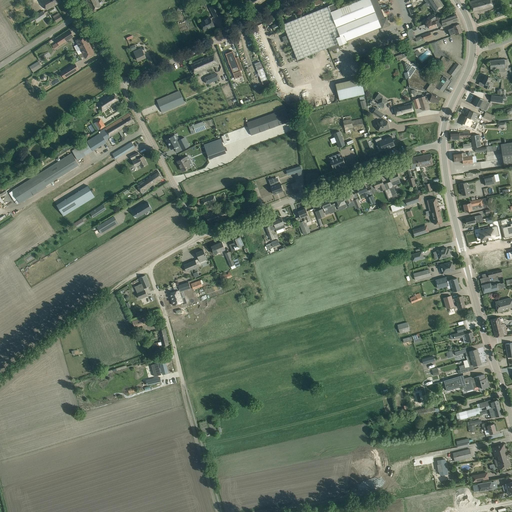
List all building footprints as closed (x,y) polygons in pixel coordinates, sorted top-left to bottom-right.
[(53,0),(52,0),(42,0),(42,1),(47,10),(53,7),(50,2),(53,0)] [(85,0),(91,11),(101,7),(97,0),(85,0)] [(245,0),(251,10),(264,0),(245,0)] [(390,26),(386,17),(385,18),(378,0),(382,0),(383,0),(384,0),(360,0),(338,9),(336,3),(328,6),(339,36),(344,34),(346,40),(381,27),(382,29),(390,26)] [(424,0),(426,2),(428,1),(431,5),(435,11),(439,8),(444,6),(439,0),(424,0)] [(490,0),(476,0),(469,2),(473,12),(480,10),(480,11),(494,8),(490,0)] [(44,9),(40,2),(29,7),(33,14),(44,9)] [(192,4),(188,6),(193,16),(197,14),(192,4)] [(210,7),(215,17),(220,14),(215,5),(210,7)] [(34,18),(30,21),(31,23),(36,20),(37,22),(46,16),(43,11),(33,17),(34,18)] [(54,18),(56,23),(63,19),(60,14),(54,18)] [(443,26),(443,27),(458,21),(455,14),(441,19),(427,24),(429,29),(437,26),(436,26),(441,26),(443,26)] [(433,14),(427,19),(430,23),(436,18),(433,14)] [(200,23),(204,31),(214,26),(210,17),(200,23)] [(463,32),(459,24),(448,28),(450,36),(453,35),(455,34),(456,35),(463,32)] [(58,42),(53,46),(55,49),(74,36),(70,30),(55,39),(58,42)] [(422,35),(415,38),(416,42),(432,37),(430,32),(422,35)] [(339,36),(335,38),(339,48),(347,43),(346,40),(344,34),(339,36)] [(78,44),(75,46),(77,51),(80,50),(90,45),(85,36),(76,40),(78,44)] [(243,49),(242,50),(243,54),(249,51),(250,54),(254,52),(253,50),(254,49),(250,41),(246,43),(246,44),(242,46),(243,49)] [(82,52),(78,54),(80,58),(84,56),(85,58),(94,54),(90,45),(80,50),(82,52)] [(146,58),(141,48),(134,52),(138,61),(146,58)] [(416,49),(401,54),(402,58),(414,53),(414,52),(413,51),(414,52),(417,50),(416,49)] [(232,51),(225,54),(235,79),(242,76),(240,71),(243,70),(238,57),(235,58),(232,51)] [(190,64),(192,68),(195,75),(219,64),(214,53),(207,56),(207,57),(204,59),(204,57),(190,64)] [(443,66),(440,71),(449,77),(451,75),(454,77),(462,66),(456,61),(455,62),(449,58),(448,60),(443,56),(438,63),(443,66)] [(261,58),(254,61),(263,84),(270,81),(261,58)] [(491,69),(496,68),(499,68),(500,72),(505,71),(508,70),(507,59),(490,61),(491,69)] [(38,61),(29,67),(34,73),(42,67),(38,61)] [(432,81),(416,70),(416,69),(412,66),(406,62),(403,63),(405,70),(407,70),(407,72),(409,78),(407,79),(409,87),(425,92),(426,90),(431,93),(436,86),(443,92),(451,81),(448,79),(450,78),(449,77),(440,71),(434,78),(432,81)] [(63,77),(64,79),(79,70),(75,63),(60,72),(61,74),(59,75),(61,78),(63,77)] [(218,79),(216,73),(204,77),(207,84),(218,79)] [(485,84),(484,87),(490,90),(493,84),(489,83),(491,78),(485,75),(482,83),(485,84)] [(335,84),(339,100),(365,94),(361,78),(335,84)] [(184,103),(179,91),(157,100),(162,112),(184,103)] [(113,92),(109,95),(96,103),(102,112),(119,101),(113,92)] [(379,93),(374,99),(379,102),(378,104),(384,108),(388,101),(382,97),(383,96),(379,93)] [(430,101),(429,101),(434,103),(434,102),(438,103),(440,97),(432,94),(427,93),(425,96),(427,97),(426,100),(430,101)] [(419,100),(421,105),(422,110),(428,108),(425,96),(418,98),(419,100)] [(472,104),(483,110),(483,109),(487,102),(487,101),(477,96),(476,96),(477,96),(473,104),(472,104)] [(394,107),(396,115),(413,111),(411,103),(394,107)] [(372,113),(380,119),(384,114),(376,108),(372,113)] [(248,122),(252,134),(290,121),(286,110),(248,122)] [(479,118),(480,115),(476,113),(470,110),(467,117),(478,122),(480,118),(479,118)] [(105,127),(110,137),(130,125),(134,123),(129,113),(124,115),(105,127)] [(363,125),(362,118),(351,120),(350,115),(342,117),(346,134),(350,133),(350,129),(349,128),(353,127),(353,128),(355,127),(357,126),(363,125)] [(477,126),(478,122),(467,117),(464,124),(470,127),(474,128),(475,125),(477,126)] [(95,126),(98,131),(105,126),(100,119),(93,123),(95,126)] [(377,122),(380,131),(389,129),(387,121),(382,122),(382,121),(377,122)] [(203,122),(195,125),(179,131),(182,138),(205,129),(203,122)] [(340,133),(339,131),(333,133),(334,135),(339,148),(345,145),(340,133)] [(459,137),(470,137),(470,132),(463,132),(463,133),(459,133),(459,132),(450,133),(451,140),(459,140),(459,137)] [(100,133),(86,141),(87,142),(93,150),(93,151),(106,142),(105,140),(100,133)] [(479,135),(471,137),(473,149),(475,148),(480,147),(479,135)] [(184,137),(176,141),(173,136),(166,140),(171,150),(180,145),(183,150),(189,147),(184,137)] [(381,137),(375,140),(377,145),(376,146),(379,152),(383,150),(385,149),(388,148),(390,147),(395,145),(391,136),(382,140),(381,137)] [(226,153),(221,138),(204,145),(209,159),(226,153)] [(511,142),(501,144),(504,166),(511,164),(511,142)] [(124,146),(112,154),(115,159),(127,151),(124,146)] [(140,164),(141,167),(147,164),(143,156),(140,158),(139,155),(138,152),(129,156),(135,167),(140,164)] [(473,163),(473,161),(472,156),(466,157),(466,152),(453,154),(454,162),(462,161),(463,164),(473,163)] [(330,161),(331,164),(333,169),(338,167),(338,168),(341,167),(341,166),(345,164),(342,156),(341,153),(337,155),(338,157),(330,160),(330,161)] [(38,175),(12,191),(17,199),(20,204),(46,187),(46,186),(79,165),(78,164),(72,154),(55,164),(38,175)] [(430,154),(417,157),(420,167),(427,166),(432,165),(432,164),(430,154)] [(189,168),(190,167),(185,157),(177,161),(182,171),(189,168)] [(417,157),(409,159),(410,164),(411,169),(416,168),(420,167),(417,157)] [(302,171),(300,166),(290,169),(292,174),(297,172),(302,171)] [(136,185),(140,190),(142,194),(148,190),(147,190),(157,183),(156,182),(158,180),(159,181),(162,179),(157,171),(142,182),(142,181),(136,185)] [(396,172),(388,175),(393,186),(400,182),(396,172)] [(423,178),(422,178),(426,192),(432,190),(430,183),(428,184),(426,179),(425,179),(424,177),(423,172),(421,173),(423,178)] [(496,183),(494,175),(483,177),(485,185),(496,183)] [(408,179),(410,187),(416,186),(413,177),(408,179)] [(374,184),(370,186),(371,190),(376,188),(380,186),(381,190),(385,189),(383,185),(384,185),(383,183),(381,178),(373,182),(374,184)] [(273,180),(268,182),(273,195),(283,191),(280,184),(275,186),(273,180)] [(69,181),(14,214),(19,223),(74,190),(69,181)] [(466,182),(464,183),(459,184),(460,188),(461,188),(462,195),(470,194),(469,186),(467,186),(466,182)] [(357,188),(359,193),(359,194),(363,192),(365,197),(368,195),(372,205),(376,203),(373,194),(371,189),(367,191),(365,185),(357,188)] [(71,196),(57,205),(63,216),(84,203),(95,197),(88,186),(71,196)] [(394,187),(390,188),(393,197),(393,198),(394,201),(395,203),(399,201),(397,195),(394,187)] [(393,197),(390,188),(384,190),(389,200),(393,198),(393,197)] [(344,197),(336,200),(339,206),(342,205),(343,209),(348,207),(346,203),(345,203),(344,200),(345,200),(346,199),(348,204),(351,202),(349,198),(354,196),(353,195),(351,190),(343,194),(344,197)] [(418,194),(404,199),(407,206),(421,201),(418,194)] [(202,199),(204,206),(216,202),(213,195),(202,199)] [(427,200),(429,212),(439,210),(437,198),(427,200)] [(485,198),(475,200),(470,202),(470,203),(463,204),(465,212),(472,211),(472,210),(475,209),(475,207),(487,204),(485,198)] [(331,205),(331,204),(329,199),(321,203),(323,208),(324,208),(325,211),(328,210),(329,212),(333,210),(331,205)] [(142,204),(135,208),(137,212),(137,213),(138,213),(139,216),(151,209),(147,202),(143,205),(142,204)] [(99,207),(89,213),(92,217),(102,211),(99,207)] [(228,217),(225,208),(204,215),(205,218),(204,219),(205,224),(228,217)] [(307,226),(312,224),(308,215),(306,209),(298,212),(300,218),(303,217),(304,220),(299,222),(304,234),(310,232),(307,226)] [(316,212),(318,219),(325,216),(322,209),(316,212)] [(439,210),(429,212),(430,216),(430,217),(432,217),(434,224),(442,223),(439,210)] [(481,215),(470,217),(465,218),(467,225),(470,224),(470,225),(476,223),(483,221),(481,215)] [(273,221),(274,225),(276,229),(276,231),(285,227),(281,218),(273,221)] [(0,241),(0,272),(4,271),(2,267),(7,264),(3,256),(48,232),(41,219),(0,241)] [(110,219),(97,227),(100,233),(113,225),(110,219)] [(276,229),(274,225),(269,227),(269,226),(265,228),(270,240),(274,239),(271,231),(276,229)] [(427,225),(412,230),(414,236),(429,232),(427,225)] [(492,229),(480,232),(481,240),(495,237),(494,232),(498,231),(497,226),(492,227),(492,229)] [(239,247),(243,245),(240,237),(236,238),(235,236),(232,238),(234,242),(229,245),(232,251),(239,248),(239,247)] [(270,248),(279,244),(277,240),(271,242),(271,243),(266,245),(268,250),(270,249),(270,248)] [(211,246),(213,251),(214,254),(225,250),(222,242),(217,244),(217,245),(216,245),(216,244),(211,246)] [(437,250),(439,259),(451,256),(449,249),(447,250),(447,248),(437,250)] [(200,262),(207,259),(203,250),(196,253),(198,259),(184,265),(187,272),(191,270),(201,266),(200,262)] [(410,254),(412,261),(423,258),(421,251),(410,254)] [(232,269),(236,267),(233,260),(229,252),(225,253),(232,269)] [(489,256),(488,253),(482,255),(483,257),(476,259),(477,265),(488,262),(486,256),(489,256)] [(440,265),(442,274),(455,270),(453,265),(452,265),(451,262),(440,265)] [(488,262),(477,265),(479,271),(485,269),(486,272),(492,270),(492,268),(489,268),(488,262)] [(424,271),(413,274),(415,280),(431,276),(429,269),(424,271)] [(489,276),(489,279),(503,275),(501,270),(490,273),(491,276),(489,277),(489,276)] [(138,285),(134,287),(137,293),(140,299),(147,296),(144,288),(150,286),(146,275),(144,276),(139,278),(141,284),(138,285)] [(491,285),(489,279),(489,276),(480,279),(484,293),(505,288),(504,283),(500,284),(500,283),(491,285)] [(446,277),(435,280),(437,285),(442,284),(443,287),(447,286),(448,289),(452,288),(453,292),(460,290),(457,278),(450,280),(450,281),(447,281),(446,277)] [(191,284),(193,290),(202,286),(200,280),(191,284)] [(189,282),(178,286),(180,290),(190,287),(189,282)] [(175,291),(170,293),(172,299),(171,300),(173,305),(182,302),(183,305),(187,304),(185,298),(182,299),(179,291),(178,290),(175,291)] [(451,296),(443,298),(446,309),(454,307),(453,302),(457,301),(459,308),(465,306),(462,296),(456,298),(452,299),(451,296)] [(511,303),(510,298),(500,301),(495,302),(498,312),(506,310),(505,309),(511,307),(511,303)] [(145,316),(132,321),(135,327),(148,323),(145,316)] [(502,324),(502,321),(500,322),(499,317),(491,319),(493,328),(505,325),(505,324),(503,324),(502,324)] [(397,325),(400,334),(410,331),(407,322),(397,325)] [(495,337),(504,335),(504,334),(502,327),(506,326),(505,325),(493,328),(495,337)] [(458,333),(453,334),(454,339),(463,337),(465,343),(468,342),(469,342),(474,340),(472,332),(467,333),(466,334),(465,331),(467,331),(465,326),(456,328),(458,333)] [(160,340),(160,342),(151,344),(153,350),(159,348),(159,346),(161,345),(161,346),(168,345),(165,328),(159,330),(161,339),(160,340)] [(466,356),(467,359),(479,356),(477,349),(465,352),(466,356)] [(435,361),(433,356),(425,358),(422,359),(423,364),(427,363),(427,364),(435,361)] [(479,356),(467,359),(468,363),(469,367),(481,363),(479,356)] [(158,363),(151,365),(154,376),(161,375),(160,372),(162,372),(162,375),(163,374),(168,373),(165,361),(160,362),(159,362),(159,363),(161,368),(159,368),(158,363)] [(477,384),(486,381),(484,374),(474,377),(475,378),(473,379),(472,378),(471,377),(458,380),(457,377),(463,375),(444,381),(447,391),(464,386),(465,391),(466,391),(474,389),(474,388),(477,387),(477,384)] [(160,377),(146,381),(147,386),(161,382),(160,377)] [(484,388),(489,387),(488,381),(486,381),(477,384),(477,387),(479,387),(480,391),(482,392),(484,392),(485,390),(484,388)] [(499,405),(498,400),(491,402),(490,400),(480,403),(477,404),(478,408),(466,411),(467,414),(482,410),(481,408),(486,407),(486,409),(499,405)] [(502,415),(499,405),(486,409),(487,409),(488,409),(491,418),(502,415)] [(174,409),(169,410),(170,417),(172,416),(175,428),(184,426),(180,414),(176,415),(174,409)] [(468,417),(480,414),(480,415),(487,413),(486,410),(482,411),(482,410),(467,414),(466,411),(459,413),(459,414),(454,415),(455,420),(468,417)] [(494,424),(489,425),(487,426),(486,423),(482,424),(483,428),(484,427),(484,431),(488,429),(490,433),(496,432),(494,424)] [(470,443),(469,438),(456,441),(458,447),(470,445),(469,443),(470,443)] [(504,444),(499,445),(492,447),(496,460),(495,461),(496,464),(497,464),(499,469),(511,465),(506,449),(505,449),(504,444)] [(470,449),(452,453),(454,461),(472,457),(470,449)] [(445,458),(437,459),(439,475),(447,473),(445,458)] [(401,474),(414,472),(412,461),(399,463),(401,474)] [(371,469),(372,467),(362,467),(362,473),(360,473),(360,477),(368,477),(368,473),(372,473),(372,469),(371,469)] [(437,472),(395,479),(397,495),(440,489),(437,472)] [(489,479),(487,473),(472,476),(473,482),(489,479)] [(478,484),(473,485),(474,492),(479,491),(492,489),(491,482),(478,484)] [(458,499),(470,498),(469,489),(457,490),(458,499)] [(453,495),(424,500),(425,511),(432,511),(455,508),(453,495)] [(487,496),(458,501),(460,510),(489,505),(487,496)]
